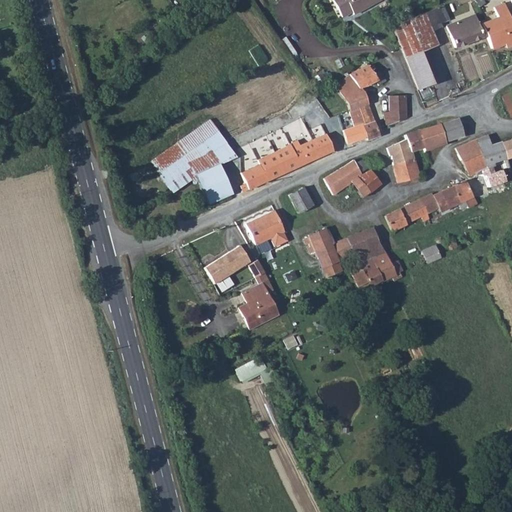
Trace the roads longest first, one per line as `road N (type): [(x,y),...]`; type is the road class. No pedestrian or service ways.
road 1 (unclassified): [(511,76),(309,174),(106,256)]
road 2 (primary): [(37,0),(106,256)]
road 3 (primary): [(106,256),(171,511)]
